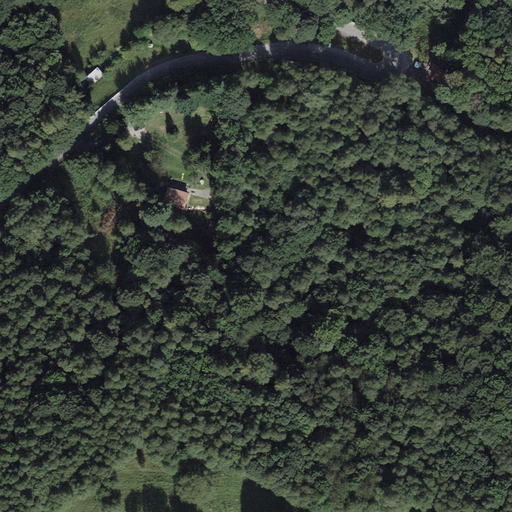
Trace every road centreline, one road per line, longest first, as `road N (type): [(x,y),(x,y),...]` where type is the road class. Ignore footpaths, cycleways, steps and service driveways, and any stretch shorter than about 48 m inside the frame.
road 1 (tertiary): [(267,0),(385,44),(398,57),(396,71),(378,74),(300,49),(183,62),(141,81),(0,203)]
road 2 (unknown): [(65,145),(87,150),(122,133),(138,135),(203,170),(206,193)]
road 3 (track): [(511,127),(399,66)]
